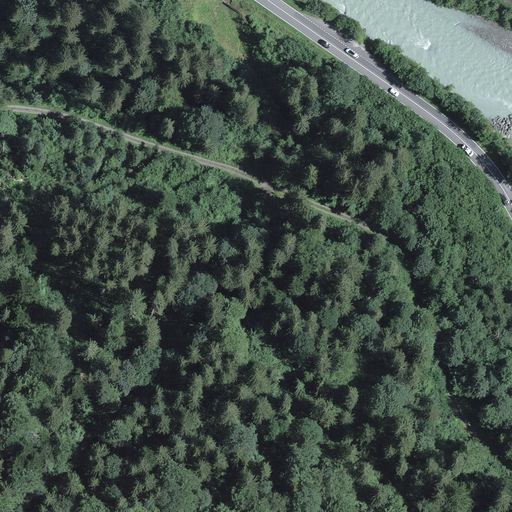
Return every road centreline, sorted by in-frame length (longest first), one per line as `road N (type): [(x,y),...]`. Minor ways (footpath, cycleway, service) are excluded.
road 1 (track): [(0,108),(25,106),(189,157),(391,234),(410,263),(467,426),(511,465)]
road 2 (secondary): [(266,0),(456,136),(511,205)]
